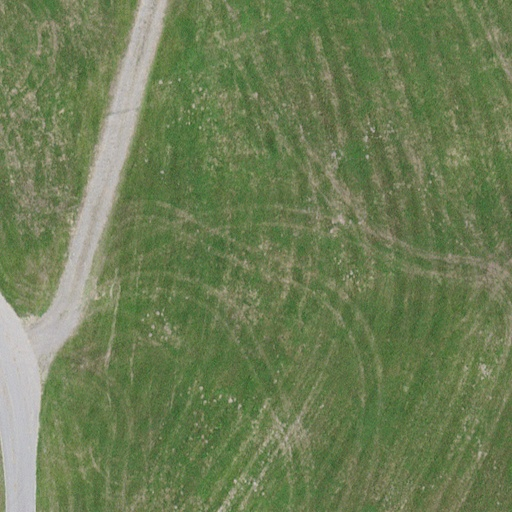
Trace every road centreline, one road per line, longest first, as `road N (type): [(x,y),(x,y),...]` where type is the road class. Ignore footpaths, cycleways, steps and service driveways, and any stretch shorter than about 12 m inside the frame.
road 1 (track): [(152,0),(65,316),(42,341),(7,355)]
road 2 (track): [(31,511),(0,339)]
